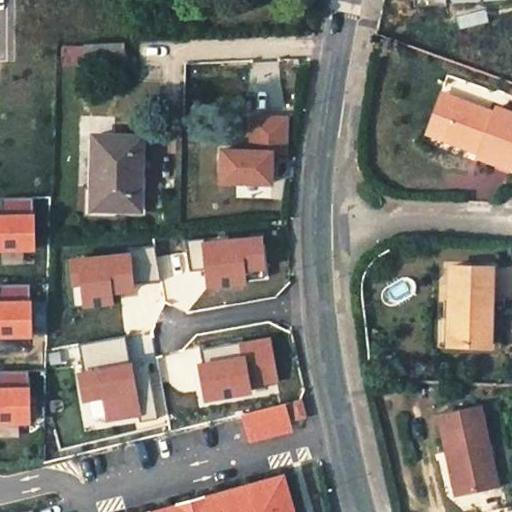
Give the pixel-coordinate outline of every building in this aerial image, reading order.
[(84,42),(84,56),(124,55),(123,40),(84,42)] [(494,114),(458,101),(447,129),(484,142),(479,156),(510,168),(511,163),(511,114),(495,108),(494,114)] [(289,115),(249,114),(247,147),(217,147),(216,184),(271,185),(272,154),(288,154),(289,115)] [(443,138),(480,151),(484,142),(447,129),(443,138)] [(141,138),(94,138),(93,187),(92,209),(116,210),(139,211),(141,138)] [(93,187),(85,186),(85,217),(116,217),(116,210),(92,209),(93,187)] [(31,215),(0,214),(0,252),(31,252),(31,215)] [(260,235),(184,240),(189,270),(202,270),(205,289),(244,285),(244,280),(263,278),(260,235)] [(127,252),(66,258),(71,308),(112,306),(111,295),(133,292),(131,283),(160,281),(154,246),(126,248),(127,252)] [(492,267),(451,266),(450,320),(464,320),(464,347),(490,347),(492,267)] [(0,298),(30,297),(29,283),(0,284),(0,298)] [(29,301),(0,301),(0,338),(29,338),(29,301)] [(450,320),(444,319),(444,346),(464,347),(464,320),(450,320)] [(124,337),(77,345),(80,371),(73,372),(79,404),(99,400),(104,423),(137,417),(139,422),(157,419),(147,363),(130,366),(124,337)] [(269,337),(199,350),(201,362),(195,364),(202,404),(279,389),(269,337)] [(28,388),(0,387),(0,425),(28,425),(28,388)] [(286,399),(241,410),(248,441),(293,430),(286,399)] [(479,408),(438,417),(446,453),(451,452),(461,495),(496,487),(479,408)] [(141,442),(112,447),(117,474),(146,469),(141,442)] [(451,452),(446,453),(455,496),(461,495),(451,452)] [(296,511),(285,473),(147,511),(296,511)]
